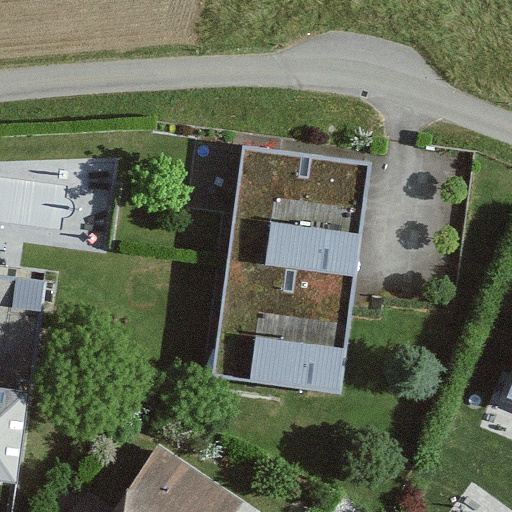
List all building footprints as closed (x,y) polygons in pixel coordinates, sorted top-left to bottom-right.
[(362,169),(232,153),(203,382),(333,398),(362,169)] [(32,310),(5,309),(7,277),(0,276),(0,380),(29,382),(32,310)] [(511,344),(489,402),(511,411),(511,344)] [(0,488),(9,490),(22,386),(0,383),(0,488)] [(221,511),(229,502),(150,449),(107,511),(221,511)]
